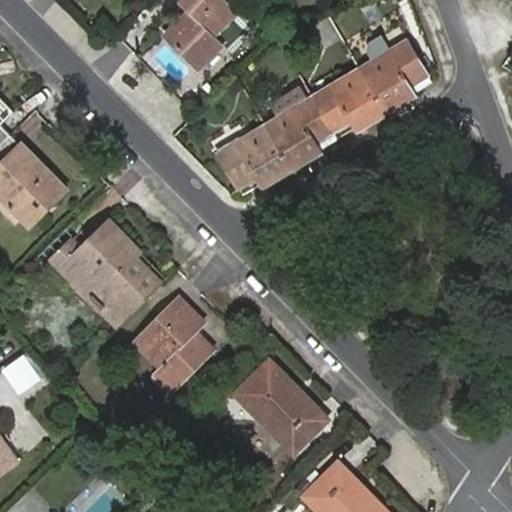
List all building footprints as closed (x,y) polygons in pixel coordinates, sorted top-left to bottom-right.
[(181,0),(178,3),(188,13),(192,17),(184,25),(180,21),(165,37),(198,68),(221,45),(211,35),(235,9),(225,0),(181,0)] [(192,17),(188,13),(180,21),(184,25),(192,17)] [(377,116),(378,118),(380,117),(434,84),(407,40),(354,71),(357,80),(358,82),(359,84),(377,116)] [(345,137),(378,118),(377,116),(359,84),(358,82),(357,80),(354,71),(316,94),(342,137),(343,139),(345,137)] [(341,140),(343,139),(342,137),(316,94),(281,116),(287,121),(289,123),(290,125),(307,157),(309,160),(311,158),(341,140)] [(0,145),(9,136),(0,126),(0,124),(12,113),(0,100),(0,145)] [(245,198),(309,160),(307,157),(290,125),(289,123),(287,121),(281,116),(218,153),(245,198)] [(9,136),(0,145),(0,194),(29,224),(63,191),(9,136)] [(86,252),(82,248),(63,266),(92,294),(89,297),(104,312),(147,268),(136,257),(140,254),(108,221),(89,240),(93,244),(86,252)] [(89,240),(82,248),(86,252),(93,244),(89,240)] [(136,343),(162,370),(157,374),(176,395),(215,355),(196,336),(206,327),(179,300),(136,343)] [(21,353),(0,367),(0,370),(18,396),(40,380),(21,353)] [(237,396),(293,454),(326,422),(269,363),(237,396)] [(0,483),(22,468),(0,436),(0,483)] [(308,497),(321,511),(386,511),(340,465),(308,497)]
